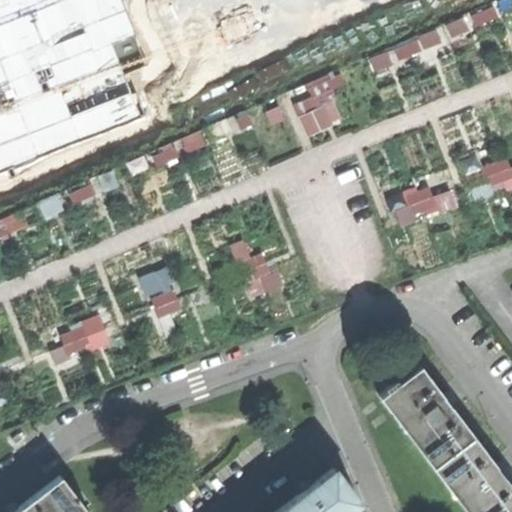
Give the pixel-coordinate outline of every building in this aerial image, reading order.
[(119,0),(2,0),(0,1),(0,161),(139,106),(125,72),(145,64),(119,0)] [(304,135),(332,124),(316,85),(289,96),(304,135)] [(380,394),(469,511),(511,511),(511,484),(503,473),(507,470),(502,464),(499,460),(496,463),(450,403),(453,400),(450,396),(447,392),(443,395),(420,364),(399,380),(396,376),(384,386),(387,389),(380,394)] [(342,511),(360,499),(335,468),(300,495),(277,511),(342,511)] [(12,511),(91,511),(62,475),(20,506),(12,511)]
